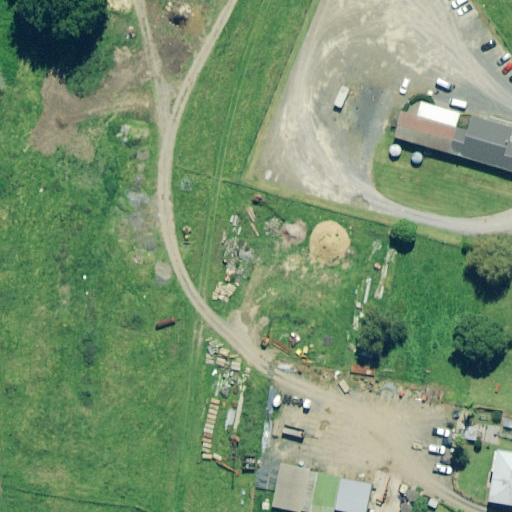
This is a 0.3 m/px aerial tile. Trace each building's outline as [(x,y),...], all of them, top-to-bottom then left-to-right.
[(461,114),(422,102),(417,117),(403,113),(395,138),(511,172),(511,144),(508,143),(511,128),(473,117),(469,131),(456,128),(461,114)] [(499,427),(487,425),(486,429),(467,426),(466,439),(497,443),(499,427)] [(511,453),(496,451),(493,469),(495,470),(489,502),(511,505),(511,453)] [(365,511),(372,486),(282,465),(272,506),(296,511),(300,511),(306,511),(334,511),(335,509),(347,511),(365,511)] [(419,490),(418,489),(418,488),(417,488),(416,487),(414,486),(413,486),(412,486),(410,486),(409,486),(408,487),(407,488),(406,489),(405,490),(405,491),(404,493),(404,494),(404,495),(405,497),(405,498),(406,499),(407,500),(408,501),(410,501),(411,501),(412,501),(414,501),(415,501),(416,500),(417,500),(418,499),(419,497),(419,496),(420,495),(420,493),(420,492),(419,491),(419,490)] [(414,505),(413,504),(412,503),(411,502),(409,502),(408,502),(407,501),(405,502),(404,502),(403,503),(402,503),(401,504),(400,506),(400,507),(399,508),(399,509),(399,511),(414,511),(415,510),(415,509),(415,508),(414,506),(414,505)]
